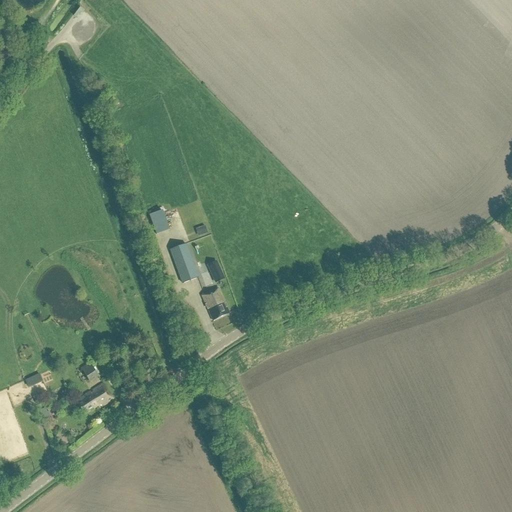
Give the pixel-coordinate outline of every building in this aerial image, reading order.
[(169,233),(162,213),(148,217),(156,237),(169,233)] [(205,226),(195,229),(198,236),(207,233),(205,226)] [(169,249),(181,283),(197,277),(185,243),(169,249)] [(216,261),(206,266),(212,278),(214,283),(224,279),(221,274),(216,261)] [(217,288),(200,296),(204,305),(207,304),(209,309),(207,310),(212,321),(229,313),(217,288)] [(177,309),(182,326),(193,323),(189,306),(177,309)] [(90,383),(98,377),(89,364),(81,369),(90,383)] [(72,366),(63,373),(73,385),(81,378),(72,366)] [(22,374),(9,379),(14,394),(27,390),(22,374)] [(98,409),(113,399),(103,384),(86,395),(76,402),(84,415),(97,407),(98,409)] [(36,404),(42,401),(39,394),(32,398),(36,404)]
